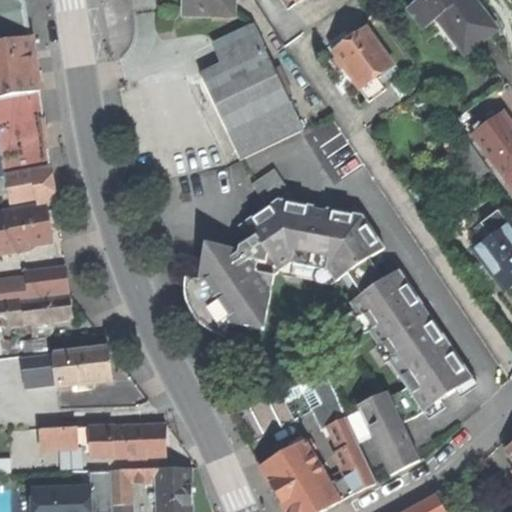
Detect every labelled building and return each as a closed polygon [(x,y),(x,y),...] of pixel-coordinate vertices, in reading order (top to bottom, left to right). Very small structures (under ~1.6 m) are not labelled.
[(0,0),(0,44),(31,39),(25,3),(21,0),(0,0)] [(184,0),(184,15),(235,16),(234,0),(184,0)] [(285,0),(292,8),(298,4),(295,0),(285,0)] [(482,40),(496,29),(473,0),(423,0),(411,10),(425,28),(443,15),(470,50),(482,40)] [(242,161),(305,131),(256,27),(220,44),(226,57),(230,66),(203,79),(242,161)] [(380,81),(375,75),(391,63),(367,30),(350,42),(334,53),(353,80),(369,103),(387,91),(380,81)] [(330,47),(334,53),(350,42),(346,36),(330,47)] [(31,39),(0,44),(0,101),(42,93),(37,61),(34,39),(31,39)] [(396,70),(391,63),(375,75),(380,81),(396,70)] [(0,101),(0,146),(7,178),(51,170),(47,131),(42,93),(0,101)] [(473,135),(511,187),(511,129),(501,115),(473,135)] [(474,181),(489,171),(468,142),(453,152),(474,181)] [(253,184),(269,208),(279,201),(297,204),(275,169),(253,184)] [(51,170),(7,178),(10,195),(12,207),(56,200),(51,170)] [(0,196),(10,195),(7,178),(0,180),(0,196)] [(425,214),(437,206),(420,180),(407,188),(425,214)] [(315,208),(297,204),(279,201),(269,208),(240,226),(250,242),(262,234),(283,270),(293,264),(327,272),(336,283),(350,273),(370,260),(385,250),(356,206),(345,213),(329,210),(328,214),(321,213),(314,212),(315,208)] [(7,213),(13,250),(21,248),(52,243),(45,206),(7,213)] [(511,289),(511,229),(499,212),(482,225),(492,240),(476,252),(507,293),(511,289)] [(0,255),(14,253),(13,250),(7,213),(0,214),(0,255)] [(266,330),(276,275),(283,270),(262,234),(250,242),(241,248),(241,252),(208,245),(202,281),(187,279),(187,290),(188,300),(191,310),(196,319),(203,326),(214,333),(228,339),(230,324),(266,330)] [(385,282),(370,260),(350,273),(364,296),(385,282)] [(69,293),(66,269),(40,272),(26,274),(26,276),(29,298),(69,293)] [(400,272),(385,282),(364,296),(351,305),(359,318),(364,315),(393,359),(390,362),(407,389),(391,398),(387,394),(360,408),(362,411),(373,438),(392,477),(408,469),(420,462),(402,425),(424,413),(473,380),(441,331),(437,334),(424,315),(420,309),(424,306),(400,272)] [(0,301),(29,298),(26,276),(0,279),(0,301)] [(20,303),(22,323),(22,325),(38,323),(51,321),(72,319),(71,310),(70,297),(20,303)] [(0,325),(22,323),(20,303),(0,304),(0,325)] [(52,332),(51,321),(38,323),(39,333),(52,332)] [(108,351),(54,356),(57,385),(57,388),(111,383),(109,362),(108,351)] [(27,388),(57,385),(54,356),(24,359),(27,388)] [(324,511),(356,493),(377,484),(359,444),(347,418),(324,366),(279,388),(286,403),(302,395),(321,431),(331,427),(342,451),(336,453),(347,478),(331,487),(311,451),(317,448),(313,440),(307,444),(305,442),(261,467),(281,501),(287,511),(324,511)] [(359,444),(373,438),(362,411),(347,418),(359,444)] [(165,455),(164,438),(164,425),(88,429),(89,459),(165,455)] [(75,431),(39,433),(40,449),(76,447),(75,431)] [(11,460),(0,460),(0,474),(11,474),(11,460)] [(191,468),(155,470),(156,483),(157,511),(193,511),(192,494),(191,468)] [(111,473),(112,508),(132,507),(130,484),(156,483),(155,470),(111,473)] [(90,473),(90,489),(91,489),(92,511),(112,511),(112,508),(111,473),(90,473)] [(90,489),(32,490),(32,511),(92,511),(91,489),(90,489)] [(446,511),(439,497),(411,511),(446,511)]
